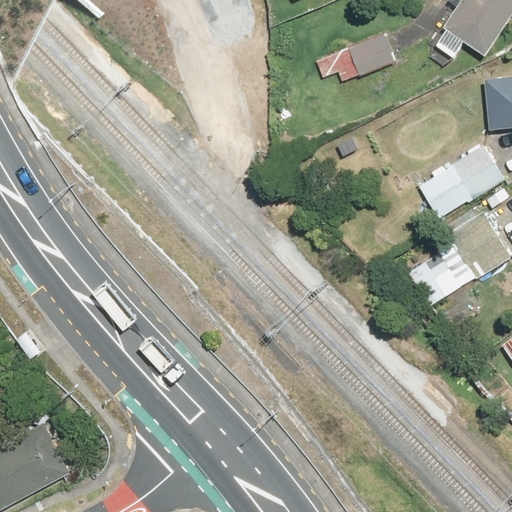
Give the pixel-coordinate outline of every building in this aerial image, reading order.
[(450,9),(431,40),(463,58),(474,39),(496,51),(511,24),(511,0),(464,0),(457,13),(450,9)] [(393,27),(354,42),(367,76),(406,61),(393,27)] [(511,69),(495,71),(500,128),(511,126),(511,69)] [(511,170),(496,141),(425,178),(444,214),(511,178),(511,170)] [(412,267),(431,302),(511,259),(511,234),(495,201),(452,224),(461,241),(412,267)] [(52,427),(0,453),(0,506),(74,468),(52,427)]
